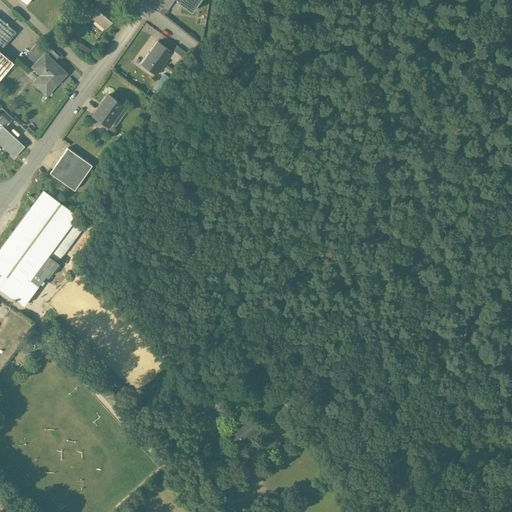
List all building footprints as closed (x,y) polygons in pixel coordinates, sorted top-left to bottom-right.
[(13,0),(28,12),(38,0),(13,0)] [(171,0),(179,6),(178,7),(193,18),(206,0),(171,0)] [(121,19),(101,2),(87,19),(107,35),(121,19)] [(0,25),(0,57),(1,59),(17,40),(0,25)] [(159,47),(142,70),(157,81),(174,59),(159,47)] [(92,57),(81,49),(77,53),(89,61),(92,57)] [(188,58),(179,51),(175,56),(184,63),(188,58)] [(60,62),(50,53),(44,59),(45,59),(54,67),(60,62)] [(0,57),(0,88),(9,78),(0,70),(0,60),(1,59),(0,57)] [(54,67),(45,59),(37,67),(46,75),(34,88),(47,100),(66,79),(54,67)] [(117,106),(110,101),(95,122),(109,132),(124,111),(123,111),(124,109),(124,107),(120,104),(118,105),(117,106)] [(15,125),(3,114),(0,117),(0,121),(1,122),(10,131),(15,125)] [(10,131),(1,122),(0,122),(0,130),(3,133),(6,135),(10,131)] [(6,135),(3,133),(0,136),(0,153),(1,152),(15,165),(26,153),(6,135)] [(93,172),(69,155),(51,180),(76,197),(93,172)] [(44,198),(0,257),(0,278),(3,281),(0,284),(0,294),(15,306),(14,307),(17,309),(18,307),(25,313),(47,283),(49,285),(59,271),(49,263),(72,231),(79,222),(78,222),(45,198),(44,197),(44,198)] [(199,396),(208,405),(220,394),(211,384),(199,396)] [(308,414),(294,392),(284,399),(298,420),(308,414)] [(268,436),(245,401),(223,416),(234,433),(230,436),(242,454),(268,436)]
